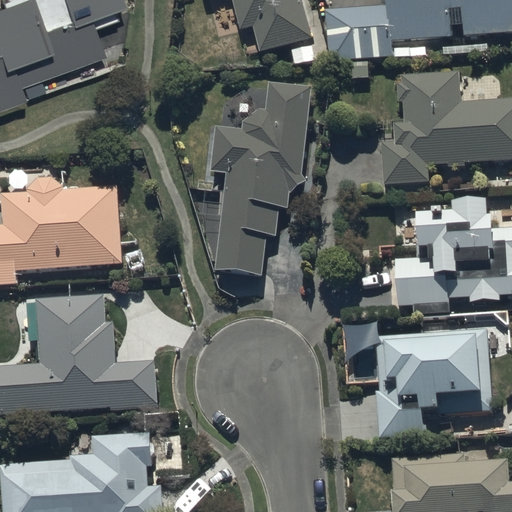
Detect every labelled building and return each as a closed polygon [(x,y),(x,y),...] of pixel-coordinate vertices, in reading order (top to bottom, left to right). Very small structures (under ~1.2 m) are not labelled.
[(23,76),(107,47),(98,19),(121,11),(117,0),(74,0),(77,7),(47,17),(41,0),(0,0),(0,102),(29,92),(23,76)] [(263,50),(291,42),(297,64),(317,58),(311,36),(315,35),(305,0),(235,0),(244,28),(255,25),(263,50)] [(327,7),(330,59),(394,55),(393,39),(454,36),(453,24),(468,23),(468,35),(511,32),(511,0),(384,0),(385,4),(327,7)] [(385,144),(386,183),(432,182),(432,165),(511,161),(511,98),(464,100),(463,71),(402,73),(404,120),(396,120),(396,144),(385,144)] [(228,171),(217,269),(264,276),(270,235),(280,236),(284,209),(290,210),(292,193),(309,181),(305,174),(314,87),(271,83),(268,109),(267,109),(266,110),(265,110),(264,110),(263,110),(262,111),(261,111),(260,111),(259,112),(258,112),(257,113),(256,113),(255,114),(254,114),(254,115),(253,116),(252,116),(252,117),(251,117),(250,118),(250,119),(249,119),(249,120),(248,121),(247,122),(247,123),(246,124),(246,125),(245,126),(245,127),(244,128),(220,126),(215,169),(228,171)] [(0,283),(19,283),(18,271),(125,264),(120,185),(67,189),(67,186),(55,176),(40,177),(30,187),(30,191),(4,193),(6,223),(0,223),(0,283)] [(458,216),(423,217),(424,244),(439,244),(440,275),(400,276),(401,306),(414,305),(415,313),(452,311),(452,298),(472,297),(472,302),(503,301),(503,295),(511,294),(511,226),(500,227),(499,213),(492,213),(492,196),(457,198),(458,216)] [(0,366),(0,414),(112,408),(113,411),(160,408),(157,359),(119,362),(116,320),(109,320),(107,294),(38,298),(38,303),(28,304),(31,341),(40,340),(42,363),(0,366)] [(377,392),(378,439),(426,437),(425,410),(445,409),(445,416),(496,414),(492,328),(378,333),(381,392),(377,392)] [(72,461),(1,463),(2,511),(166,511),(165,485),(150,486),(149,467),(154,466),(152,432),(94,434),(95,455),(72,456),(72,461)] [(466,453),(394,457),(397,511),(511,511),(511,457),(467,460),(466,453)]
